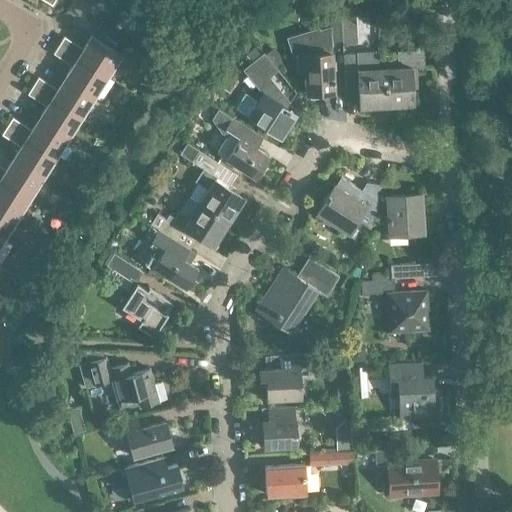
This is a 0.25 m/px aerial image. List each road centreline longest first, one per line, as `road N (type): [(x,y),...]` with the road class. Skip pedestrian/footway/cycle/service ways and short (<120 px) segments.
road 1 (residential): [(220,511),(213,302),(329,138),(440,138)]
road 2 (residential): [(477,511),(475,463),(456,410),(453,179),(440,138)]
road 3 (residential): [(440,138),(443,4)]
